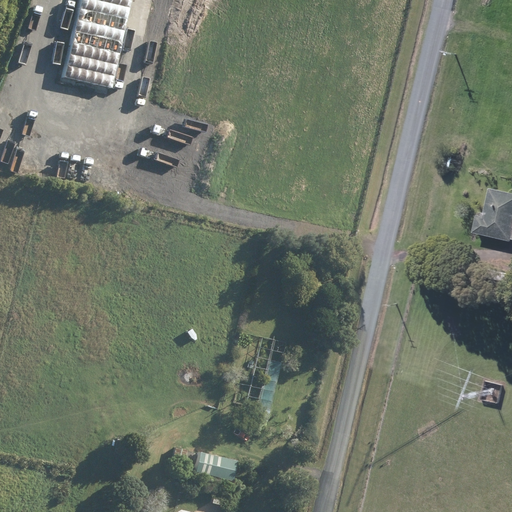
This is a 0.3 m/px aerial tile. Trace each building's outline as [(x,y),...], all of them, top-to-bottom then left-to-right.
[(77,0),(57,77),(105,89),(127,0),(77,0)] [(454,170),(457,155),(443,153),(440,168),(454,170)] [(10,173),(20,175),(24,159),(14,156),(10,173)] [(511,240),(511,194),(489,190),(483,218),(477,217),(473,233),(510,242),(511,240)] [(223,338),(230,340),(232,331),(225,329),(223,338)] [(252,411),(263,414),(280,343),(269,341),(252,411)] [(166,464),(179,467),(183,452),(170,448),(166,464)] [(189,474),(226,482),(231,462),(194,454),(189,474)]
